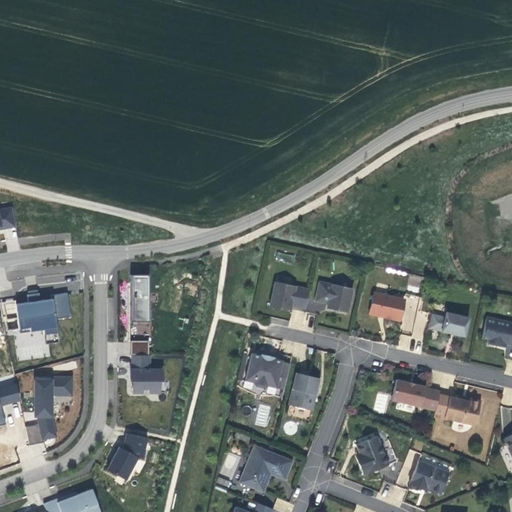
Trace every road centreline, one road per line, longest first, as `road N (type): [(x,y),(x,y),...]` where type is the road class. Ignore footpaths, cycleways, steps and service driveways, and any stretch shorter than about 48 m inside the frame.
road 1 (residential): [(101,251),(187,245),(232,229),(439,109),(511,95)]
road 2 (residential): [(0,487),(66,464),(89,438),(103,402),(101,251)]
road 3 (residential): [(354,346),(511,380)]
road 4 (residential): [(309,479),(354,346)]
